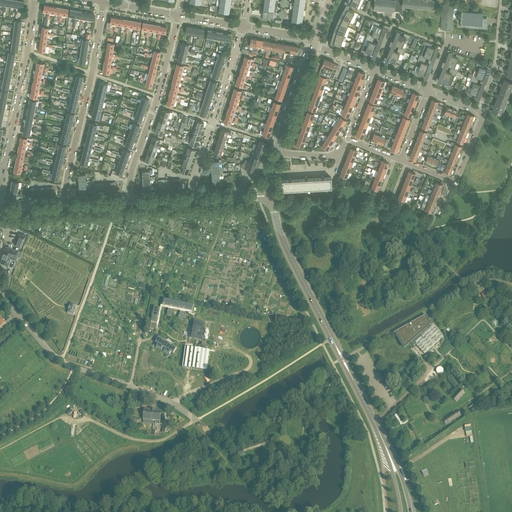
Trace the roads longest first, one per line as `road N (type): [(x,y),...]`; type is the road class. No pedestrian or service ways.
road 1 (residential): [(226,461),(179,408),(50,353),(0,295)]
road 2 (residential): [(102,1),(62,204)]
road 3 (residential): [(124,202),(178,14)]
road 4 (residential): [(243,25),(191,199)]
road 5 (track): [(61,361),(118,202)]
road 6 (residential): [(4,166),(34,0)]
road 7 (residential): [(331,338),(287,252),(270,196)]
